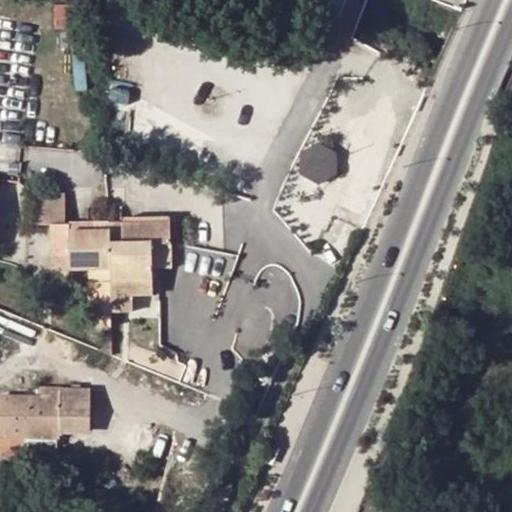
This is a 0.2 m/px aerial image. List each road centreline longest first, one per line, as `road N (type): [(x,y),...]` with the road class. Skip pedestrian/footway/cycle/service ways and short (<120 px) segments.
road 1 (secondary): [(492,0),(275,511)]
road 2 (secondary): [(319,511),(511,20)]
